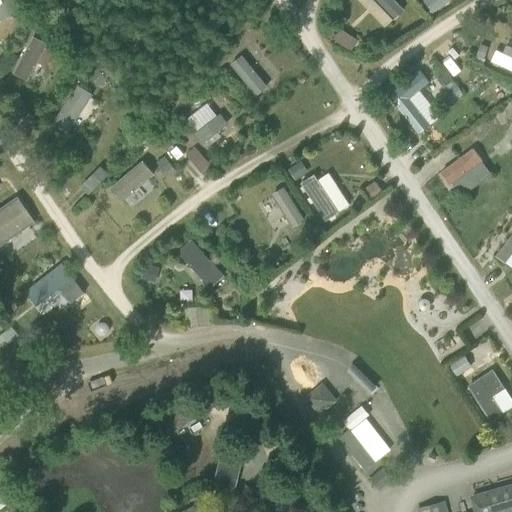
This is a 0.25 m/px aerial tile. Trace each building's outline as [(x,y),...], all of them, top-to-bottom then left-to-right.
[(0,0),(0,22),(11,19),(4,0),(0,0)] [(360,0),(386,28),(405,10),(396,0),(360,0)] [(423,0),(428,10),(448,0),(423,0)] [(339,29),(332,40),(350,51),(357,41),(339,29)] [(16,73),(36,81),(42,66),(49,69),(58,46),(31,35),(16,73)] [(511,73),(511,54),(498,46),(490,61),(511,73)] [(96,52),(87,60),(95,69),(104,61),(96,52)] [(253,96),(267,88),(246,53),(232,61),(253,96)] [(97,71),(88,78),(97,88),(105,81),(97,71)] [(419,71),(387,96),(396,108),(397,108),(417,134),(429,125),(408,99),(428,83),(419,71)] [(79,83),(53,122),(68,132),(94,93),(79,83)] [(211,100),(186,117),(203,142),(228,126),(211,100)] [(452,185),(485,160),(474,145),(441,171),(452,185)] [(197,151),(188,160),(199,171),(208,163),(197,151)] [(110,186),(123,201),(157,173),(144,158),(110,186)] [(303,160),(290,168),(299,182),(311,174),(303,160)] [(327,167),(303,183),(327,219),(351,204),(327,167)] [(281,191),(270,198),(290,232),(302,224),(281,191)] [(0,244),(1,246),(37,220),(18,194),(0,206),(0,244)] [(511,233),(495,256),(511,268),(511,254),(511,252),(511,233)] [(179,251),(212,288),(226,275),(193,238),(179,251)] [(268,252),(259,257),(264,268),(274,263),(268,252)] [(145,263),(141,278),(151,281),(155,266),(145,263)] [(67,275),(57,281),(62,290),(72,284),(67,275)] [(3,308),(0,310),(0,325),(10,318),(3,308)] [(471,354),(476,362),(492,351),(487,344),(471,354)] [(451,364),(457,375),(474,366),(468,355),(451,364)] [(502,390),(491,370),(467,386),(489,423),(502,415),(491,397),(502,390)] [(321,385),(306,397),(318,413),(334,401),(321,385)] [(353,431),(344,439),(367,470),(393,450),(372,421),(375,419),(365,405),(345,420),(353,431)] [(172,431),(194,416),(187,406),(165,421),(172,431)] [(487,495),(487,493),(471,497),(474,511),(499,511),(511,508),(511,485),(503,488),(503,491),(487,495)] [(447,511),(444,501),(418,508),(418,511),(447,511)] [(176,511),(200,511),(197,503),(176,511)]
